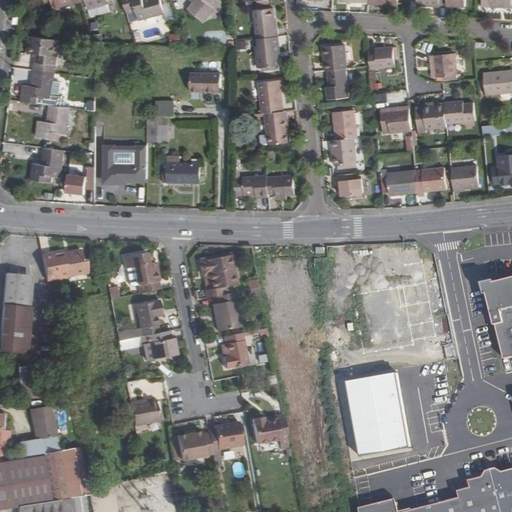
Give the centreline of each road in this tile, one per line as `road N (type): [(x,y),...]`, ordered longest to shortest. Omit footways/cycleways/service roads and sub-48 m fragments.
road 1 (residential): [(408,26),(322,22),(301,33),(317,229)]
road 2 (tertiary): [(317,229),(511,214)]
road 3 (residential): [(172,229),(203,405)]
road 4 (tertiary): [(172,229),(0,218)]
road 5 (tertiary): [(317,229),(172,229)]
